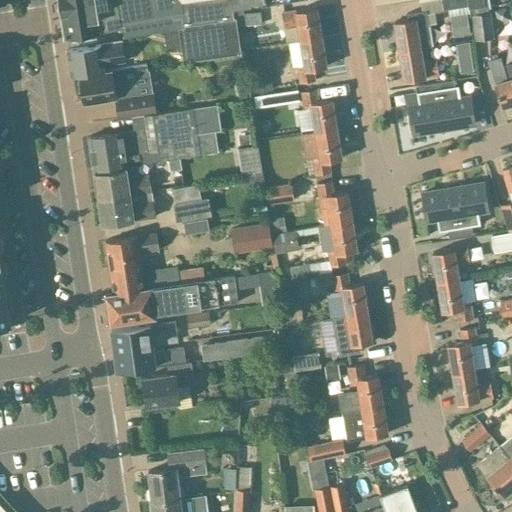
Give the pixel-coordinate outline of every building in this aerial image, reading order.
[(242,53),(238,27),(236,9),(243,9),(251,8),(251,5),(249,0),(199,0),(181,2),(178,0),(59,0),(65,40),(100,33),(122,29),(124,38),(164,31),(179,29),(182,47),(184,61),(231,54),(242,53)] [(467,0),(442,0),(444,11),(449,10),(469,7),(467,0)] [(467,0),(469,7),(470,14),(470,17),(472,16),(488,13),(487,9),(491,8),(489,0),(467,0)] [(284,28),(298,26),(301,47),(323,43),(317,7),(282,13),(284,28)] [(243,13),(243,9),(236,9),(238,27),(262,25),(261,11),(243,13)] [(408,19),(394,22),(399,51),(421,48),(433,46),(427,10),(407,13),(408,19)] [(490,13),(488,13),(472,16),(476,41),(494,38),(490,13)] [(467,14),(449,16),(453,36),(470,33),(467,14)] [(179,29),(164,31),(168,49),(182,47),(179,29)] [(71,75),(79,74),(108,70),(107,65),(125,63),(122,41),(67,50),(71,75)] [(456,43),(460,72),(473,71),(469,41),(456,43)] [(301,47),(304,65),(296,66),(299,83),(317,80),(315,69),(327,67),(323,43),(301,47)] [(423,61),(421,48),(399,51),(404,81),(426,78),(440,76),(437,59),(423,61)] [(502,107),(511,103),(511,62),(504,65),(501,56),(488,60),(495,84),(502,107)] [(147,64),(113,70),(108,70),(79,74),(83,103),(115,98),(118,119),(132,117),(157,112),(154,92),(139,94),(137,78),(148,71),(147,64)] [(293,80),(290,67),(273,70),(276,90),(298,86),(297,79),(293,80)] [(273,90),(271,70),(252,72),(252,77),(248,77),(250,93),(273,90)] [(450,79),(436,81),(444,128),(475,123),(471,96),(460,97),(458,85),(451,86),(450,79)] [(412,133),(444,128),(436,81),(422,84),(423,91),(416,92),(418,104),(408,106),(412,133)] [(312,108),(315,131),(337,128),(333,99),(320,101),(318,89),(301,92),(304,110),(312,108)] [(298,90),(256,97),(258,108),(299,101),(298,90)] [(126,165),(126,164),(141,161),(141,165),(168,161),(168,159),(190,156),(191,159),(199,157),(198,154),(214,152),(211,132),(221,130),(218,104),(157,112),(132,117),(146,114),(148,128),(89,137),(94,170),(126,165)] [(320,157),(312,158),(315,175),(332,172),(330,161),(342,159),(337,128),(315,131),(320,157)] [(239,156),(243,178),(263,174),(259,145),(210,153),(212,160),(239,156)] [(128,177),(126,165),(94,170),(100,204),(154,195),(151,174),(128,177)] [(511,166),(509,167),(502,170),(504,176),(503,176),(509,194),(509,193),(511,201),(500,204),(508,231),(511,229),(511,166)] [(324,225),(331,224),(353,221),(348,191),(335,193),(333,180),(316,183),(320,208),(322,208),(324,225)] [(295,200),(292,183),(267,187),(270,204),(295,200)] [(484,183),(453,188),(460,235),(475,233),(474,226),(480,225),(478,212),(488,210),(484,183)] [(460,235),(453,188),(422,193),(427,220),(436,219),(438,232),(445,231),(446,238),(460,235)] [(103,225),(135,220),(157,217),(154,195),(100,204),(103,225)] [(208,199),(175,205),(178,220),(182,219),(183,223),(207,218),(212,217),(208,199)] [(209,231),(207,218),(183,223),(185,235),(209,231)] [(331,224),(335,248),(327,249),(330,267),(347,264),(345,253),(357,251),(353,221),(331,224)] [(269,222),(230,229),(235,254),(273,247),(269,222)] [(511,250),(511,232),(491,235),(494,254),(511,250)] [(178,266),(142,271),(140,253),(160,250),(158,234),(137,237),(105,242),(113,292),(105,294),(109,324),(157,317),(156,312),(186,307),(187,313),(236,306),(233,283),(216,286),(215,278),(205,280),(203,267),(179,270),(178,266)] [(459,279),(457,264),(470,262),(468,247),(432,252),(437,282),(459,279)] [(0,323),(11,322),(0,250),(0,323)] [(308,263),(288,267),(290,278),(309,275),(309,270),(308,263)] [(342,292),(346,315),(368,311),(363,282),(351,284),(348,272),(331,275),(334,293),(342,292)] [(471,301),(463,303),(459,279),(437,282),(442,312),(456,310),(457,321),(474,318),(471,301)] [(502,319),(511,317),(511,299),(499,301),(502,319)] [(212,325),(210,311),(187,315),(189,328),(212,325)] [(373,342),(368,311),(346,315),(333,317),(340,355),(362,351),(361,344),(373,342)] [(154,344),(154,341),(178,338),(176,321),(111,330),(114,350),(154,344)] [(475,370),(470,346),(478,344),(475,327),(459,330),(461,342),(448,344),(453,374),(475,370)] [(265,352),(262,335),(202,343),(204,360),(265,352)] [(155,350),(154,344),(114,350),(116,370),(157,365),(166,364),(166,365),(186,362),(184,347),(155,350)] [(321,366),(319,352),(293,356),(295,370),(321,366)] [(294,371),(291,354),(278,357),(281,373),(294,371)] [(180,401),(178,386),(194,384),(192,361),(186,362),(166,365),(168,374),(143,378),(147,406),(180,401)] [(358,384),(359,390),(338,393),(341,411),(383,404),(379,374),(366,376),(364,364),(347,367),(349,385),(358,384)] [(491,383),(477,385),(475,370),(453,374),(458,404),(494,398),(491,383)] [(274,416),(301,412),(299,394),(272,398),(274,416)] [(511,403),(511,404),(511,435),(500,446),(511,460),(511,403)] [(346,440),(366,437),(388,434),(383,404),(341,411),(346,440)] [(471,450),(491,434),(482,424),(462,440),(471,450)] [(307,446),(311,461),(347,453),(343,438),(307,446)] [(477,465),(486,477),(502,497),(511,488),(511,460),(500,446),(477,465)] [(181,497),(178,476),(207,472),(206,464),(207,464),(205,447),(167,451),(170,468),(148,471),(152,500),(181,497)] [(371,468),(393,460),(389,447),(366,455),(371,468)] [(249,511),(250,490),(251,490),(252,467),(236,467),(235,490),(237,490),(235,511),(249,511)] [(349,511),(343,483),(329,486),(333,511),(349,511)] [(384,503),(387,511),(418,511),(408,484),(380,494),(384,503)] [(318,511),(333,511),(329,486),(314,489),(318,511)] [(209,511),(203,511),(182,511),(181,497),(152,500),(153,511),(209,511)] [(387,511),(384,503),(359,511),(387,511)]
